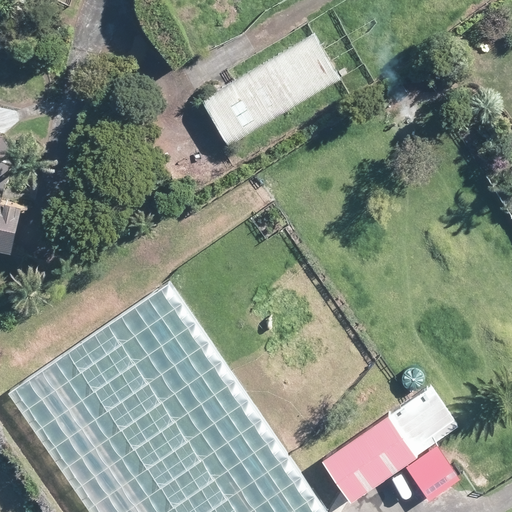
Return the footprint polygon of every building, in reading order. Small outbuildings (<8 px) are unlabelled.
[(339,80),(314,37),(203,102),(228,145),(339,80)] [(0,249),(10,252),(23,205),(38,150),(0,140),(0,249)] [(329,511),(175,283),(12,393),(92,511),(329,511)] [(388,476),(404,499),(414,492),(398,469),(460,426),(432,385),(322,462),(350,502),(388,476)] [(511,511),(511,486),(470,511),(511,511)]
